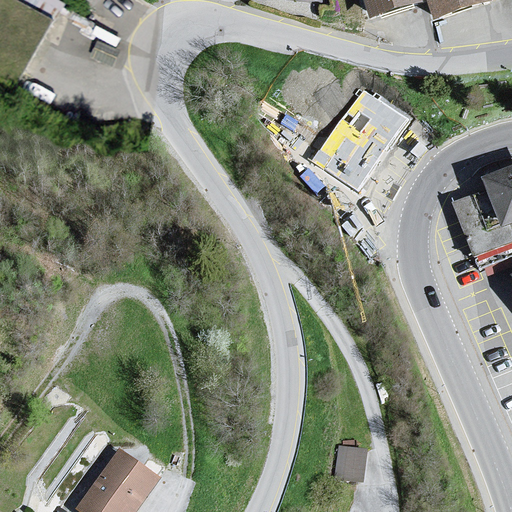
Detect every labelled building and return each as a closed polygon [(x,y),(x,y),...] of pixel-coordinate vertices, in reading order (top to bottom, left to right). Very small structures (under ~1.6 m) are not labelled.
[(0,0),(0,85),(10,91),(48,21),(7,0),(0,0)] [(408,0),(351,0),(358,24),(411,10),(408,0)] [(477,0),(415,0),(423,23),(479,7),(477,0)] [(406,118),(358,87),(310,160),(357,191),(406,118)] [(310,101),(297,121),(318,134),(331,114),(310,101)] [(511,163),(467,178),(474,199),(451,206),(468,257),(511,242),(511,231),(510,226),(511,225),(511,163)] [(511,271),(500,278),(511,300),(511,271)] [(353,483),(356,450),(332,448),(329,481),(353,483)] [(126,511),(149,480),(106,450),(64,510),(67,511),(126,511)]
